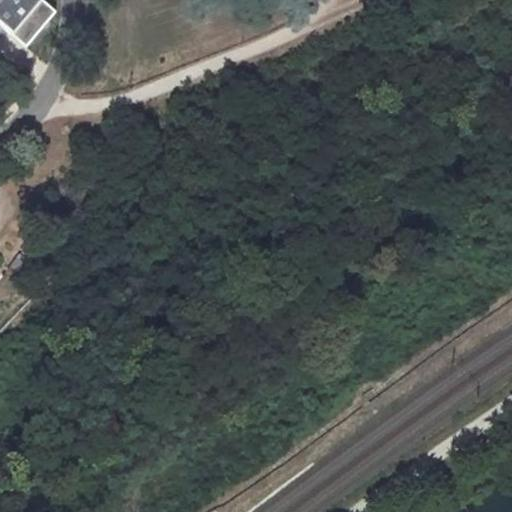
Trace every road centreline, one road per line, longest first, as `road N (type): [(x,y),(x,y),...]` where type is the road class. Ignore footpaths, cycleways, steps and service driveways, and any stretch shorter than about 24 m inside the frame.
road 1 (unknown): [(35,99),(141,87),(351,0)]
road 2 (track): [(357,511),(511,401)]
